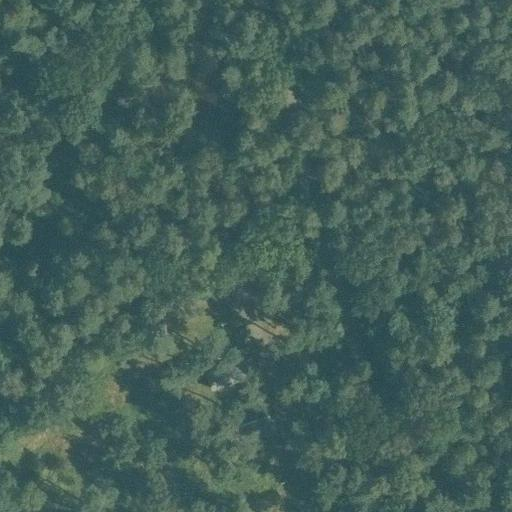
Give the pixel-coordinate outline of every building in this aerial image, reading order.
[(165,327),(165,349),(183,349),(183,327),(165,327)] [(189,378),(170,382),(172,398),(192,395),(189,378)] [(104,413),(130,408),(126,386),(100,391),(104,413)] [(25,448),(40,434),(28,422),(13,436),(25,448)] [(32,502),(50,497),(46,479),(27,484),(32,502)]
